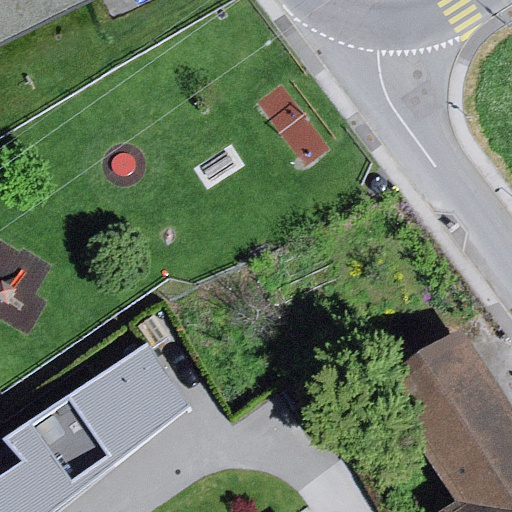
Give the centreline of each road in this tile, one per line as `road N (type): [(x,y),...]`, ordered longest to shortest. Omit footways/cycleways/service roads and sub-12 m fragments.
road 1 (residential): [(511,270),(391,107),(376,56),(377,9)]
road 2 (unknown): [(129,511),(201,462),(253,456),(288,477),(312,511)]
